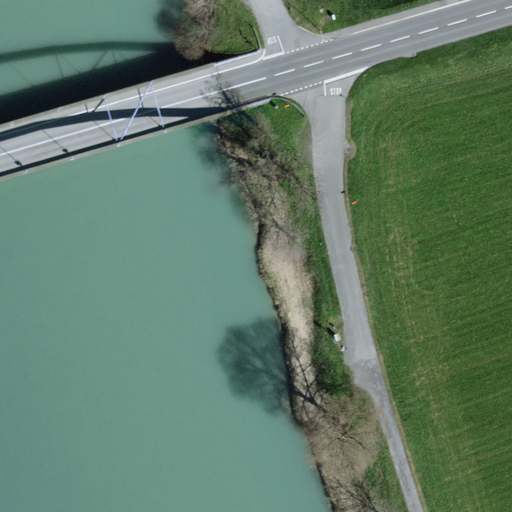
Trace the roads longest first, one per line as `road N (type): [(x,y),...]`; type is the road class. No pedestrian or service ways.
road 1 (tertiary): [(0,154),(292,69)]
road 2 (unclassified): [(351,293),(318,63)]
road 3 (track): [(419,511),(351,293)]
road 4 (tertiary): [(318,63),(511,5)]
